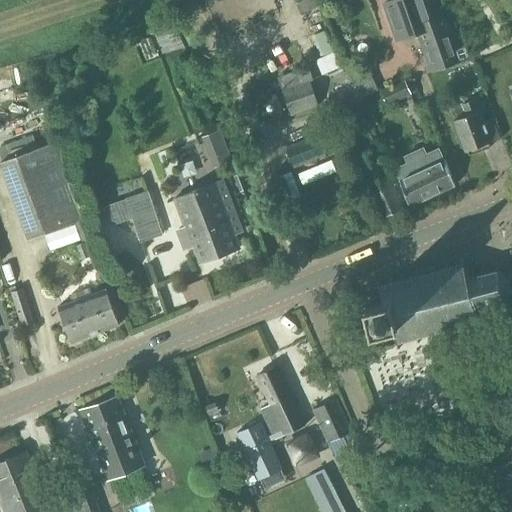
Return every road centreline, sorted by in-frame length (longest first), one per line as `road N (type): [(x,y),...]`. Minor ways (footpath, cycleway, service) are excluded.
road 1 (tertiary): [(0,414),(511,200)]
road 2 (track): [(359,511),(263,304)]
road 3 (track): [(0,190),(64,387)]
